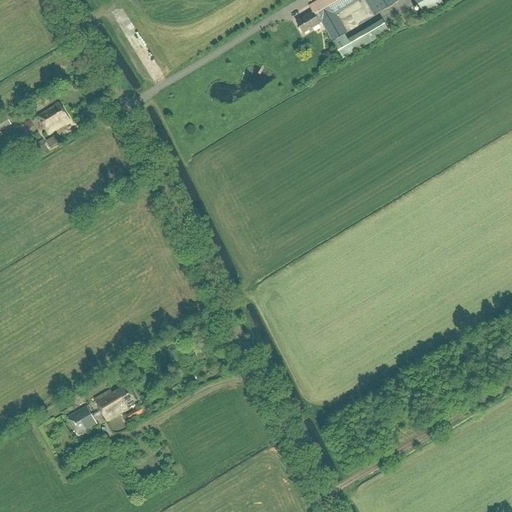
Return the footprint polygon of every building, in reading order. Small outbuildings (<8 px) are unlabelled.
[(400,0),(319,0),(309,6),(312,12),(296,22),(303,34),(322,23),(345,62),(392,35),(382,20),(348,40),(345,35),(347,34),(336,15),(360,0),(365,0),(374,16),(400,0)] [(440,0),(419,0),(417,2),(425,16),(443,5),(440,0)] [(35,110),(42,106),(39,101),(32,106),(35,110)] [(48,135),(71,122),(60,103),(37,117),(48,135)] [(0,131),(11,125),(6,115),(0,118),(0,131)] [(49,149),(58,144),(54,137),(45,142),(49,149)] [(38,156),(49,150),(43,140),(32,147),(38,156)] [(135,379),(151,370),(147,364),(132,372),(134,375),(127,379),(130,385),(137,381),(135,379)] [(95,400),(107,421),(128,409),(127,406),(136,401),(127,385),(112,394),(110,391),(95,400)] [(87,407),(77,413),(67,418),(77,435),(87,430),(97,425),(87,407)] [(129,421),(143,413),(140,407),(126,416),(129,421)] [(86,441),(74,449),(77,454),(89,447),(86,441)]
